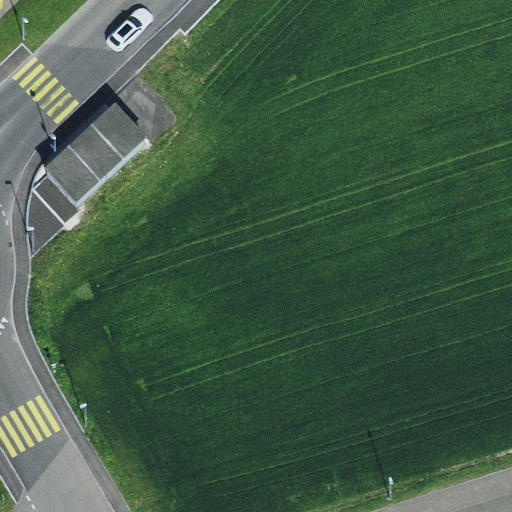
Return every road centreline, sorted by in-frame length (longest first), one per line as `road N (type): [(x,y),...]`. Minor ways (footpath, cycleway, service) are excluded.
road 1 (tertiary): [(0,135),(136,0)]
road 2 (residential): [(81,511),(0,392)]
